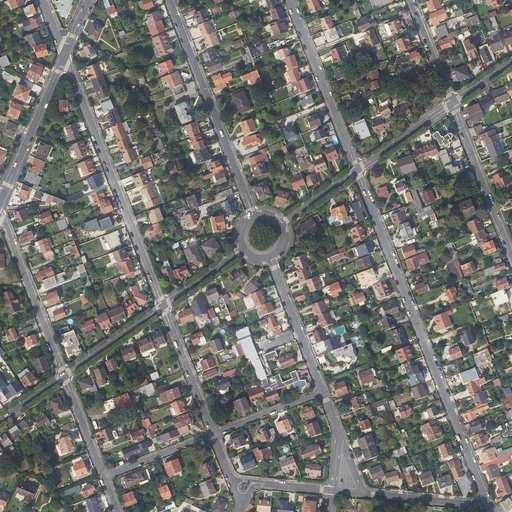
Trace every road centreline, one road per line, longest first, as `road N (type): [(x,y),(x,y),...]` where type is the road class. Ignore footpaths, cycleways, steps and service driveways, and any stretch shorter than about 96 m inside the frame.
road 1 (residential): [(356,169),(486,501)]
road 2 (residential): [(64,54),(163,305)]
road 3 (residential): [(255,217),(169,0)]
road 4 (residential): [(290,0),(356,169)]
road 5 (residential): [(0,212),(63,374)]
road 6 (residential): [(451,103),(511,256)]
road 7 (residential): [(64,54),(0,201)]
road 8 (residential): [(322,390),(270,255)]
road 9 (residential): [(163,305),(213,433)]
road 10 (residential): [(362,492),(486,501)]
road 11 (residential): [(63,374),(163,305)]
